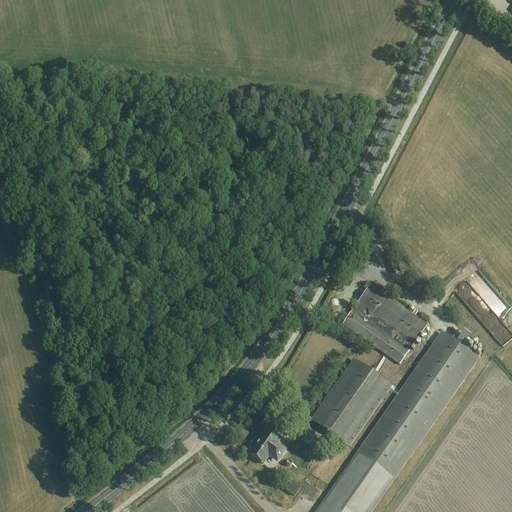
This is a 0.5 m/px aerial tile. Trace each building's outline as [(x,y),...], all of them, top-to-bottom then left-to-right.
[(486,16),(490,8),(485,6),(481,13),(486,16)] [(501,325),(511,316),(511,315),(472,268),(460,278),(496,322),(498,320),(501,325)] [(356,305),(352,311),(342,325),(400,365),(408,353),(409,353),(428,324),(370,285),(356,305)] [(441,334),(358,453),(316,511),(372,511),(396,479),(479,361),(441,334)] [(350,447),(391,388),(353,362),(312,420),(350,447)] [(279,460),(285,451),(277,445),(279,442),(266,433),(250,456),(263,465),(269,457),(272,459),(277,458),(279,460)] [(292,489),(285,498),(293,505),(301,496),(292,489)]
